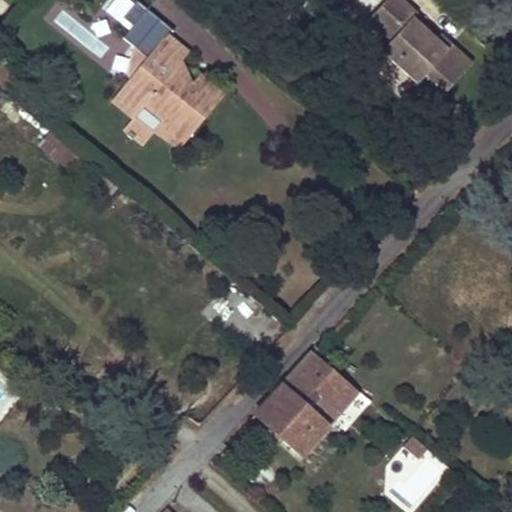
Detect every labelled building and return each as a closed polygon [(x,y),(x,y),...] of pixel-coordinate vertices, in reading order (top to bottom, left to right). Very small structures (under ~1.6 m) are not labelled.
[(403,0),(387,0),(379,9),(402,30),(390,43),(382,52),(417,85),(425,75),(445,93),(472,63),(451,44),(447,49),(437,40),(414,19),(418,14),(403,0)] [(379,9),(367,23),(390,43),(402,30),(379,9)] [(167,34),(148,57),(170,75),(189,52),(167,34)] [(441,35),(437,40),(447,49),(451,44),(441,35)] [(148,57),(136,47),(133,63),(130,78),(139,68),(148,57)] [(133,120),(138,114),(155,128),(153,131),(154,132),(177,151),(223,95),(199,75),(187,89),(185,87),(186,85),(185,81),(181,77),(176,77),(175,79),(170,75),(148,57),(139,68),(130,78),(111,102),(132,119),(133,120)] [(0,87),(3,90),(16,75),(0,62),(0,87)] [(111,102),(105,109),(126,126),(130,122),(132,119),(111,102)] [(22,123),(27,128),(32,122),(27,117),(22,123)] [(117,186),(34,119),(32,122),(27,128),(25,131),(107,199),(117,186)] [(126,126),(118,137),(137,153),(147,140),(149,138),(130,122),(126,126)] [(149,138),(147,140),(171,159),(177,151),(154,132),(149,138)] [(235,279),(202,309),(251,362),(284,333),(235,279)] [(310,355),(254,416),(301,457),(356,394),(312,356),(310,355)] [(417,445),(410,454),(418,461),(426,452),(417,445)]
